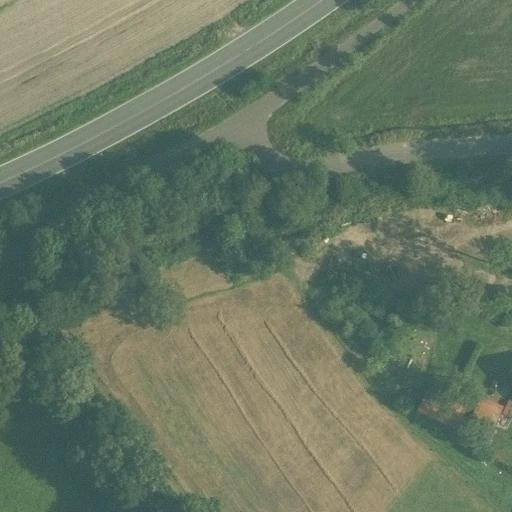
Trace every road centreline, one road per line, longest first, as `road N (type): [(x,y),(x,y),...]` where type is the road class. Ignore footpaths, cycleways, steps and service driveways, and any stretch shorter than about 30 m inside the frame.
road 1 (primary): [(321,0),(140,112),(0,183)]
road 2 (unclassified): [(511,145),(284,168),(237,124)]
